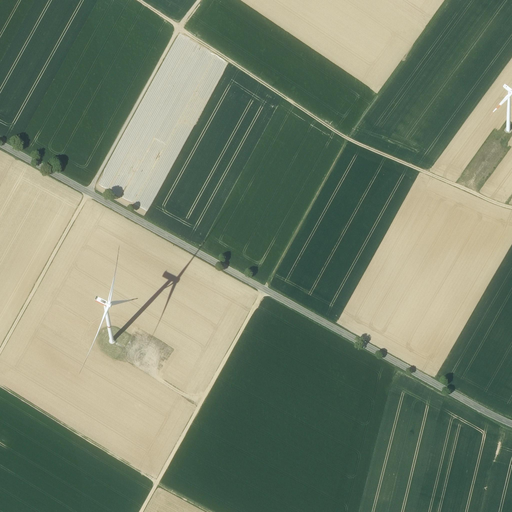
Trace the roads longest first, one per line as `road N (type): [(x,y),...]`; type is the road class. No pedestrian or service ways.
road 1 (secondary): [(511,425),(0,145)]
road 2 (track): [(453,0),(351,141),(265,292)]
road 3 (track): [(140,511),(265,292)]
road 4 (track): [(0,386),(208,511)]
road 5 (track): [(89,194),(200,0)]
road 6 (track): [(89,194),(0,352)]
